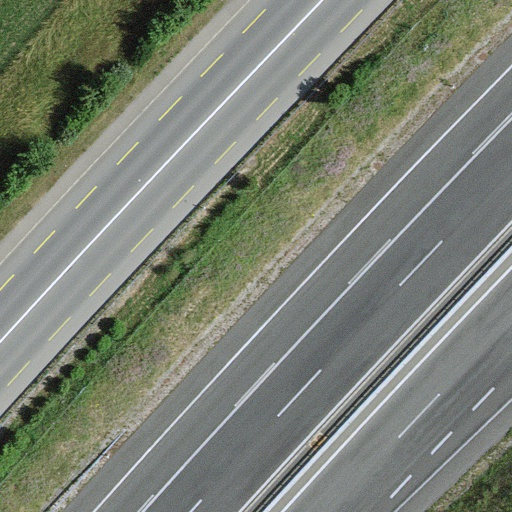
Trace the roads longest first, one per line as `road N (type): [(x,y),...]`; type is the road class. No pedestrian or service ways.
road 1 (motorway): [(511,165),(185,511)]
road 2 (primary): [(325,0),(0,346)]
road 3 (motorway): [(334,511),(511,322)]
